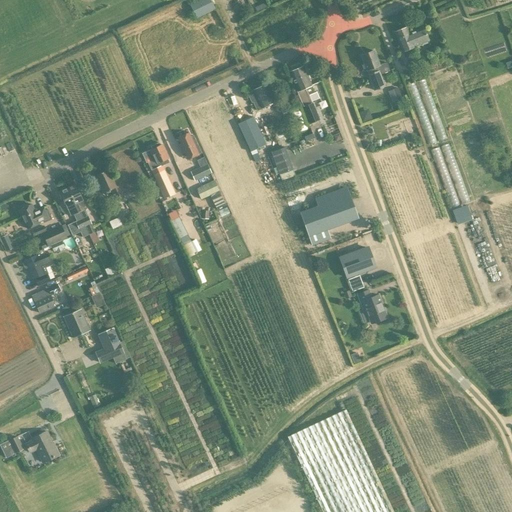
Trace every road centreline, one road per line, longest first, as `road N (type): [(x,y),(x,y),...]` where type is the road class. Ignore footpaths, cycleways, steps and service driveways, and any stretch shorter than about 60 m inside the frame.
road 1 (unclassified): [(511,451),(424,331),(333,83),(330,36)]
road 2 (unclassified): [(0,193),(330,36)]
road 3 (unclassified): [(37,410),(65,394),(0,250)]
